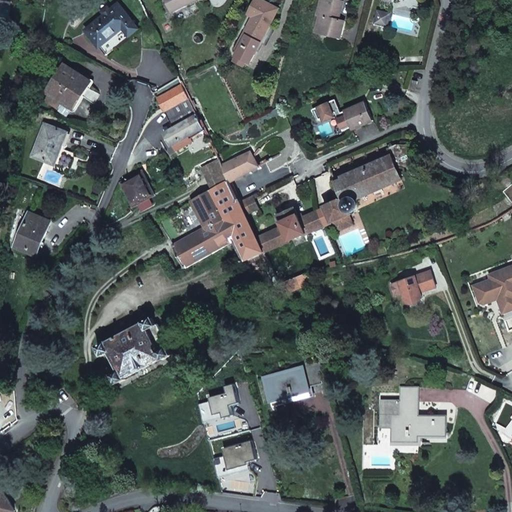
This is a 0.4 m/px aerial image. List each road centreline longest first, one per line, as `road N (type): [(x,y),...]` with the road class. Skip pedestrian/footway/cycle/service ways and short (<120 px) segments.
road 1 (residential): [(146,99),(95,223),(41,300),(22,350),(31,421)]
road 2 (residential): [(96,511),(170,494),(304,511)]
road 3 (unknown): [(510,385),(467,364),(425,263)]
road 4 (residential): [(289,168),(426,116)]
road 5 (residential): [(31,421),(63,410),(76,420),(47,511)]
road 6 (unknown): [(347,511),(314,387)]
road 7 (residential): [(511,156),(466,170),(429,138),(426,116)]
